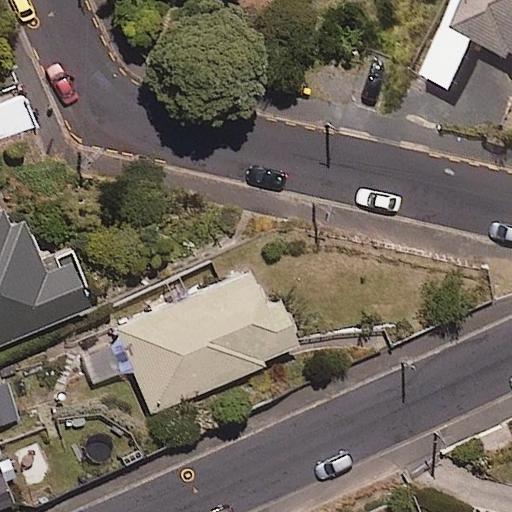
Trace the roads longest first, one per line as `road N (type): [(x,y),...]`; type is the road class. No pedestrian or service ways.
road 1 (residential): [(44,0),(95,101),(130,120),(511,207)]
road 2 (residential): [(511,351),(161,511)]
